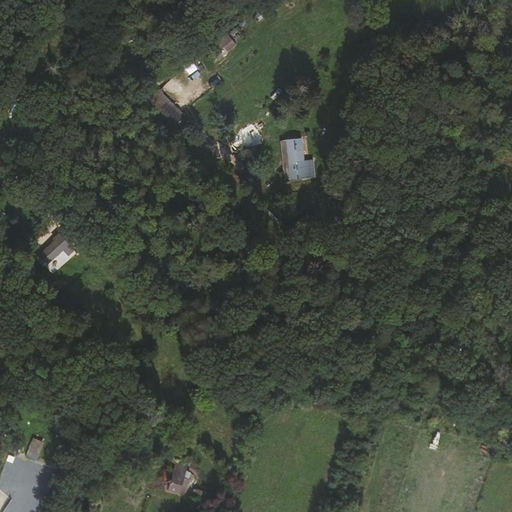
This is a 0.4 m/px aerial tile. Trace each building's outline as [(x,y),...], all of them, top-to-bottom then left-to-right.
[(231,48),(225,40),(206,54),(211,61),(231,48)] [(235,54),(231,48),(211,61),(215,67),(235,54)] [(181,105),(159,85),(145,99),(167,120),(181,105)] [(301,196),(308,173),(287,166),(280,189),(301,196)] [(65,236),(45,257),(61,272),(80,251),(65,236)] [(378,242),(369,239),(364,255),(373,259),(378,242)] [(240,404),(229,393),(215,408),(226,418),(240,404)] [(152,439),(157,422),(140,417),(135,434),(152,439)] [(40,450),(29,447),(26,457),(37,460),(40,450)] [(189,465),(177,463),(173,486),(185,488),(189,465)]
